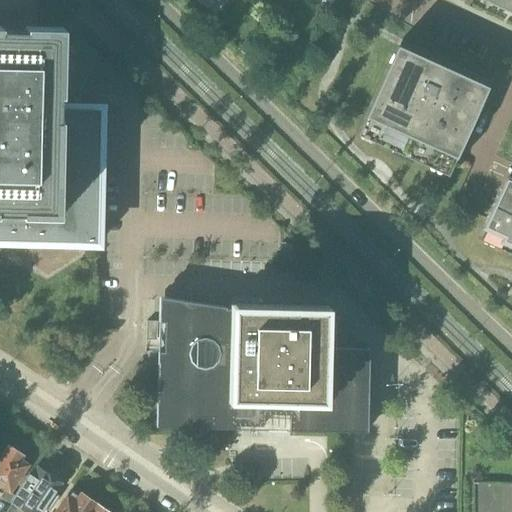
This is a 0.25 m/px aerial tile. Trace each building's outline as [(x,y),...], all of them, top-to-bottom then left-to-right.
[(511,0),(498,0),(496,6),(507,11),(511,13),(511,0)] [(0,241),(96,244),(97,244),(98,244),(101,107),(55,106),(56,31),(0,30),(0,241)] [(251,45),(246,40),(238,49),(243,54),(251,45)] [(396,47),(390,60),(356,134),(446,175),(486,88),(396,47)] [(511,161),(486,219),(477,239),(511,254),(511,161)] [(367,431),(368,349),(324,348),(325,309),(233,308),(160,294),(160,322),(165,322),(164,352),(158,352),(157,427),(234,429),(234,426),(264,426),(264,413),(290,414),(290,430),(367,431)] [(147,340),(148,340),(157,340),(158,322),(147,321),(147,340)] [(11,501),(14,496),(9,493),(28,465),(20,459),(23,456),(6,445),(0,453),(0,486),(4,490),(0,495),(0,498),(10,505),(12,502),(11,501)] [(10,505),(5,511),(39,511),(44,506),(49,510),(58,496),(53,493),(59,483),(58,483),(58,476),(52,472),(45,473),(44,473),(44,474),(37,469),(31,477),(28,475),(14,496),(11,501),(12,502),(10,505)] [(511,511),(511,483),(473,483),(472,511),(511,511)] [(56,511),(89,511),(95,504),(92,502),(91,499),(87,496),(84,496),(80,494),(78,497),(71,491),(56,511)]
